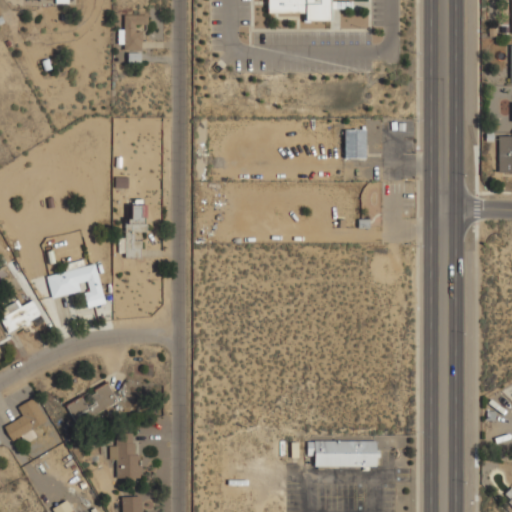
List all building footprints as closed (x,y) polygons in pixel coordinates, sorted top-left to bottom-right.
[(266,0),(266,12),(302,12),(302,20),(330,20),(330,6),(332,6),(332,0),(266,0)] [(146,24),(146,14),(124,13),(123,28),(118,28),(117,47),(142,47),(142,23),(146,24)] [(365,127),(342,127),(342,157),(365,157),(365,127)] [(511,133),(497,133),(497,172),(511,172),(511,133)] [(146,203),(126,203),(126,237),(117,236),(117,255),(139,255),(139,231),(146,231),(146,203)] [(50,296),(79,290),(77,283),(85,281),(88,291),(82,292),(85,304),(93,303),(95,311),(105,309),(95,263),(83,265),(82,258),(63,262),(65,271),(46,275),(50,296)] [(2,303),(2,324),(36,324),(36,303),(2,303)] [(116,402),(106,382),(64,403),(74,423),(116,402)] [(2,425),(9,440),(20,435),(23,442),(34,437),(29,427),(44,420),(33,397),(15,405),(20,416),(2,425)] [(108,459),(115,459),(115,477),(138,477),(139,432),(115,432),(115,444),(108,444),(108,459)] [(377,439),(305,439),(305,456),(313,456),(313,466),(376,466),(377,439)] [(511,506),(511,485),(508,490),(502,496),(511,506)] [(140,511),(140,495),(121,495),(121,511),(140,511)] [(73,511),(67,499),(51,507),(53,511),(73,511)]
